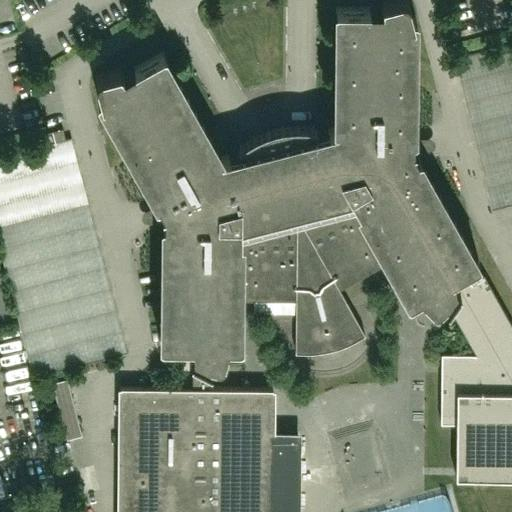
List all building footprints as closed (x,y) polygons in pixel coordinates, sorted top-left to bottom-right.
[(209,361),(216,363),(221,363),(224,359),(228,344),(239,344),(240,299),(296,299),(295,351),(303,351),(311,351),(319,350),(328,349),(336,347),(343,344),(351,341),(358,337),(365,333),(339,288),(388,260),(411,300),(421,294),(431,306),(435,307),(439,306),(445,300),(476,353),(441,353),(441,422),(456,422),(456,476),(511,476),(511,323),(484,274),(478,278),(471,266),(479,261),(419,155),(415,137),(416,16),(412,16),(408,0),(385,0),(382,1),(382,8),(337,7),(336,127),(316,133),(317,126),(300,124),(283,125),(276,127),(267,130),(251,137),(238,147),(241,152),(221,157),(162,53),(123,74),(120,69),(100,74),(97,77),(96,81),(100,96),(97,98),(157,203),(162,222),(161,343),(193,344),(192,387),(120,386),(119,511),(299,511),(301,431),(272,431),(273,388),(208,387),(209,361)] [(511,45),(454,60),(491,211),(510,207),(511,216),(511,45)] [(42,134),(45,144),(65,138),(63,128),(42,134)] [(0,252),(34,380),(128,355),(70,143),(0,161),(0,252)] [(2,276),(0,275),(0,325),(14,322),(2,276)]
